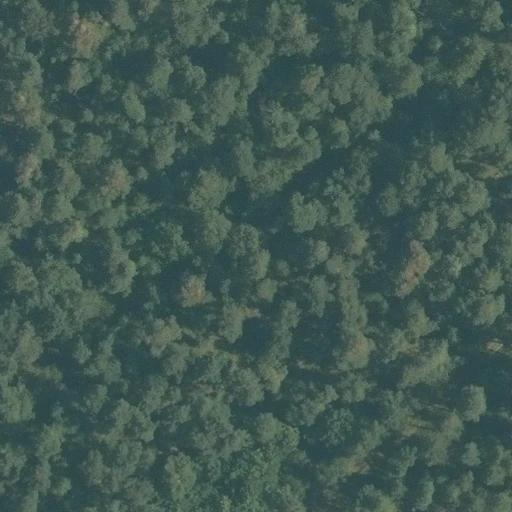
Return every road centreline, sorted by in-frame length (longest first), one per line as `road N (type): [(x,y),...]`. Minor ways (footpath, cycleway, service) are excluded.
road 1 (track): [(511,54),(469,61),(0,393)]
road 2 (track): [(511,329),(332,511)]
